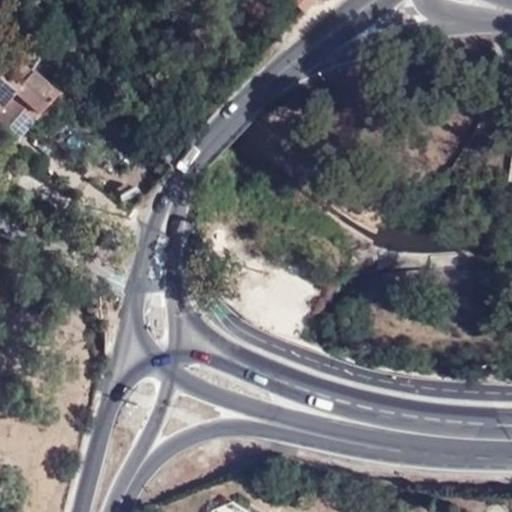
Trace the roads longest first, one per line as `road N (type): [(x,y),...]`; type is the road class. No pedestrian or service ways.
road 1 (secondary): [(128,488),(194,434),(221,427),(401,450)]
road 2 (primary): [(373,0),(252,98),(175,189)]
road 3 (primary): [(511,425),(400,416),(246,365)]
road 4 (primary): [(175,375),(218,396),(401,450)]
road 5 (primary): [(175,189),(149,247),(135,313)]
road 6 (secondary): [(128,488),(175,375)]
road 7 (primary): [(181,309),(175,189)]
